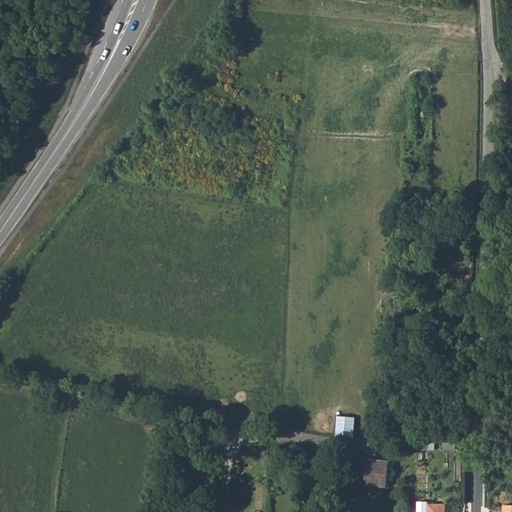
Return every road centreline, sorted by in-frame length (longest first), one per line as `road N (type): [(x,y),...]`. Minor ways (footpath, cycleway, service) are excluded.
road 1 (residential): [(476,511),(494,172),(491,0)]
road 2 (track): [(222,511),(232,432),(349,444),(480,431)]
road 3 (secondary): [(72,132),(126,54),(151,0)]
road 4 (secondary): [(133,0),(72,132)]
road 5 (secondary): [(0,232),(72,132)]
